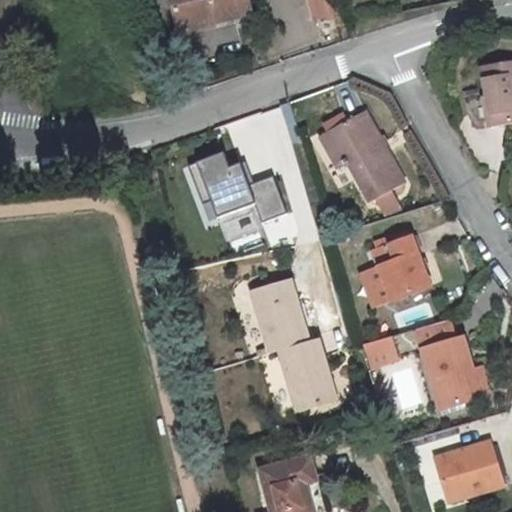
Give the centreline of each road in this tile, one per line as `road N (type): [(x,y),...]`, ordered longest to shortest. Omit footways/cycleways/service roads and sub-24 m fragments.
road 1 (unclassified): [(0,147),(146,130),(387,51)]
road 2 (residential): [(387,51),(511,273)]
road 3 (unclassified): [(387,51),(511,12)]
